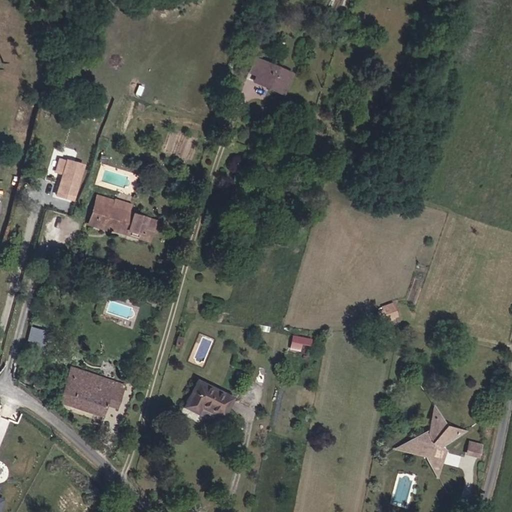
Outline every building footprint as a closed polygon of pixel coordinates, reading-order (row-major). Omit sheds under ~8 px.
[(248,72),(254,74),(253,76),(252,81),(268,86),(278,89),(286,92),(294,71),(286,68),(258,60),(253,58),(248,72)] [(69,164),(62,187),(60,193),(64,195),(75,198),(77,192),(84,169),(73,165),(69,164)] [(87,226),(94,228),(127,237),(139,241),(144,243),(150,245),(156,223),(150,221),(146,220),(133,216),(136,206),(114,199),(113,204),(95,199),(92,208),(87,226)] [(382,305),(383,308),(378,309),(382,319),(386,317),(398,314),(395,300),(382,305)] [(40,343),(44,329),(31,325),(27,339),(40,343)] [(310,338),(291,333),(290,345),(297,347),(296,350),(307,353),(310,338)] [(124,385),(77,371),(70,369),(66,379),(58,402),(104,416),(114,420),(118,409),(124,385)] [(233,401),(213,386),(200,376),(182,400),(196,411),(203,416),(215,425),(219,420),(233,401)] [(411,435),(402,443),(401,454),(428,458),(432,474),(439,475),(441,454),(436,453),(438,446),(457,435),(458,427),(444,422),(445,409),(432,414),(431,425),(425,422),(420,427),(418,437),(411,435)] [(464,453),(475,456),(480,442),(469,439),(464,453)]
